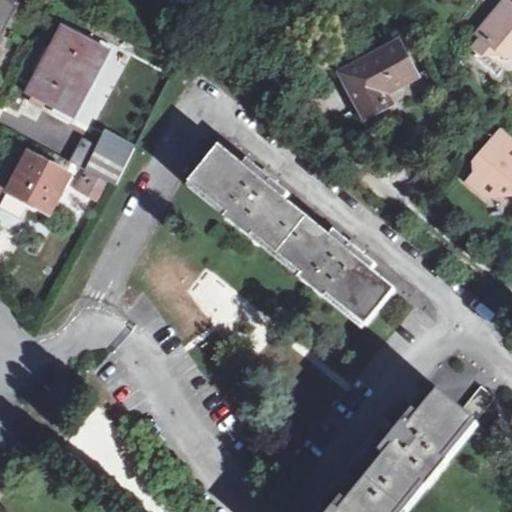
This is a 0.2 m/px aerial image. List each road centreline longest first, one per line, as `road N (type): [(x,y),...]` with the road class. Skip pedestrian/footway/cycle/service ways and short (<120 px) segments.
road 1 (residential): [(99,325),(196,140),(221,125),(426,287),(456,321)]
road 2 (residential): [(292,511),(456,321)]
road 3 (residential): [(99,325),(127,339),(247,511)]
road 4 (track): [(380,185),(511,293)]
